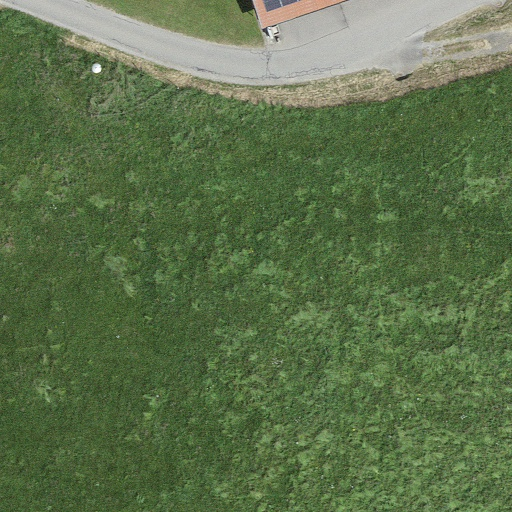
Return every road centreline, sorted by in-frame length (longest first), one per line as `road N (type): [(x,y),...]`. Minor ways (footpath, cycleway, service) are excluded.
road 1 (unclassified): [(468,0),(354,53),(256,73),(149,55),(3,0)]
road 2 (track): [(511,54),(377,66),(354,53)]
